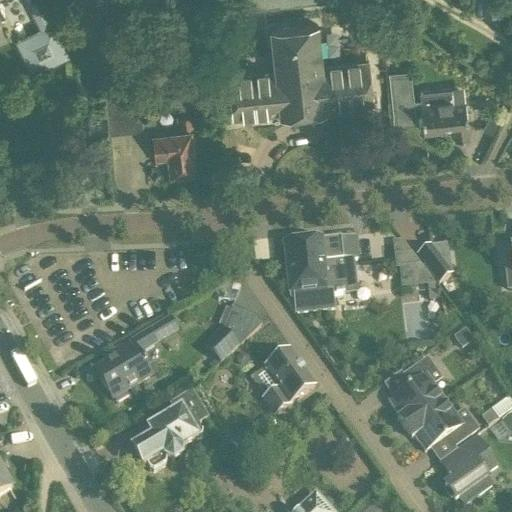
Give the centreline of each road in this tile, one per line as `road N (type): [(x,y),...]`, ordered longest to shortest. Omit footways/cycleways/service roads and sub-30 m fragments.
road 1 (residential): [(421,511),(213,217)]
road 2 (residential): [(213,217),(478,185)]
road 3 (residential): [(0,245),(45,233),(213,217)]
road 4 (tertiary): [(102,511),(0,341)]
